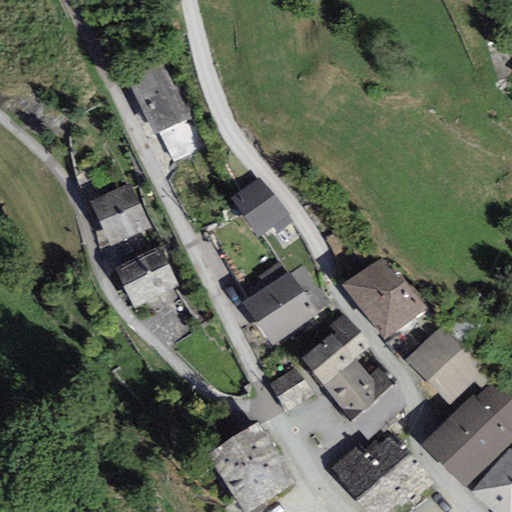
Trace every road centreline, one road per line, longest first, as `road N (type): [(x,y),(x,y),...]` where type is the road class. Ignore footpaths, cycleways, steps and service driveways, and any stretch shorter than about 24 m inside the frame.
road 1 (tertiary): [(463,511),(418,449),(417,407),(402,371),(344,300),(297,206),(229,130),(192,0)]
road 2 (unclassified): [(340,511),(268,403),(197,242),(72,0)]
road 3 (track): [(268,403),(237,405),(200,390),(114,305),(98,281),(85,216),(65,180),(0,117)]
